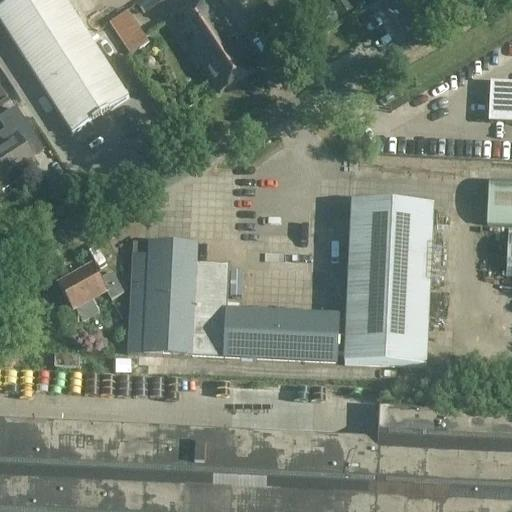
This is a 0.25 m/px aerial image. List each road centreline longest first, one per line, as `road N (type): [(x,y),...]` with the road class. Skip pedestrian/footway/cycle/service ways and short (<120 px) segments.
road 1 (unclassified): [(0,273),(485,0)]
road 2 (unknown): [(187,168),(251,259),(297,278),(317,268),(332,251),(336,209),(282,114)]
